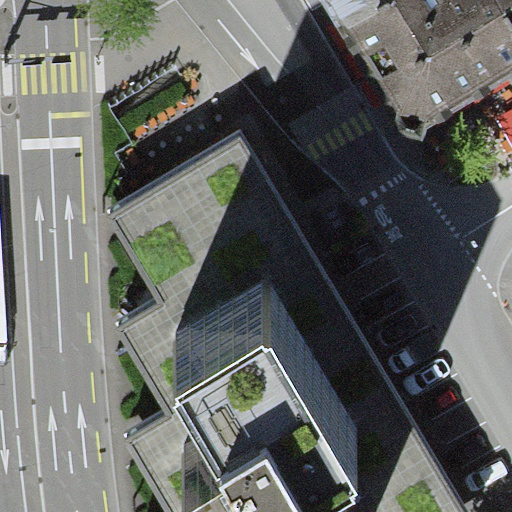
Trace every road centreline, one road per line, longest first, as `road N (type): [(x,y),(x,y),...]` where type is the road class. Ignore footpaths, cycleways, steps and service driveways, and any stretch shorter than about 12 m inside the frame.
road 1 (primary): [(79,511),(41,0)]
road 2 (residential): [(240,13),(424,260)]
road 3 (residential): [(511,395),(424,260)]
